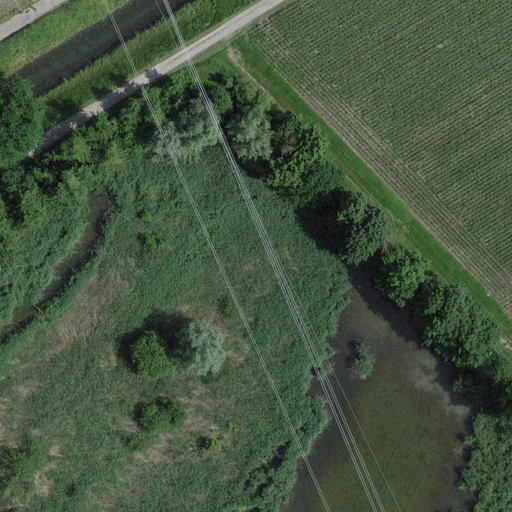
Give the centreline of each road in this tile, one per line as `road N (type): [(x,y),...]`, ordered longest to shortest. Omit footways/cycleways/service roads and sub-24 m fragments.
road 1 (track): [(219,36),(511,341)]
road 2 (track): [(0,169),(279,0)]
